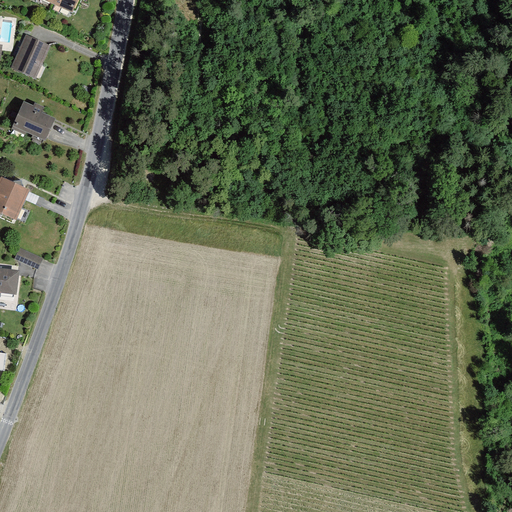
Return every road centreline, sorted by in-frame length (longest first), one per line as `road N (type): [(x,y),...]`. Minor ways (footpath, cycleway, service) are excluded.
road 1 (tertiary): [(0,440),(86,196),(128,0)]
road 2 (track): [(410,132),(465,251),(472,431),(490,511)]
